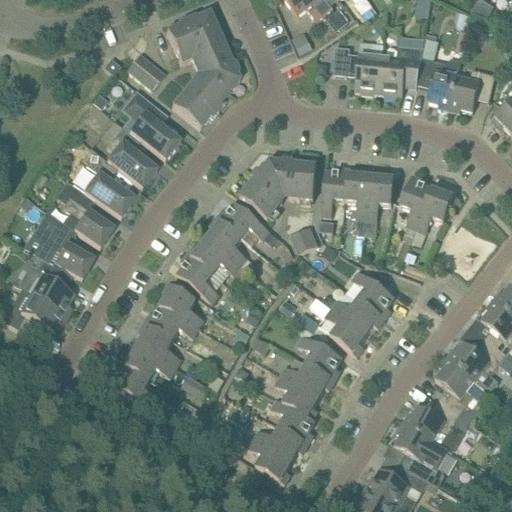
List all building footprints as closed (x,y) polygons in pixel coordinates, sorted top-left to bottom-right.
[(317,26),(325,20),(309,0),(281,0),(298,20),(307,13),(317,26)] [(309,0),(325,20),(333,13),(323,1),(323,0),(309,0)] [(418,1),(415,20),(428,22),(432,3),(418,1)] [(339,13),(328,21),(338,34),(348,26),(339,13)] [(239,84),(209,16),(166,35),(180,68),(190,64),(191,64),(211,55),(214,60),(205,63),(209,72),(191,95),(187,92),(172,110),(199,133),(239,84)] [(382,61),(379,98),(403,100),(405,80),(419,81),(422,62),(423,54),(425,43),(399,41),(397,62),(382,61)] [(423,54),(422,62),(434,65),(438,46),(425,43),(423,54)] [(379,98),(382,61),(359,58),(359,60),(350,59),(350,53),(336,51),(333,79),(347,81),(348,74),(357,75),(355,96),(379,98)] [(152,95),(165,79),(139,59),(127,74),(152,95)] [(422,62),(419,81),(417,89),(430,93),(427,106),(439,109),(438,112),(449,115),(458,81),(462,65),(452,63),(446,68),(434,65),(422,62)] [(111,63),(104,72),(113,79),(120,70),(111,63)] [(458,81),(449,115),(460,118),(461,114),(473,117),(476,103),(489,107),(496,80),(472,74),(470,84),(458,81)] [(122,131),(140,146),(164,165),(180,146),(147,120),(154,110),(136,96),(120,115),(129,122),(122,131)] [(503,130),(511,138),(511,136),(511,105),(492,126),(499,134),(503,130)] [(113,156),(105,165),(117,174),(141,194),(157,174),(133,155),(140,146),(122,131),(121,132),(114,126),(100,143),(108,150),(106,151),(113,156)] [(72,190),(95,206),(120,224),(135,203),(109,185),(117,174),(105,165),(90,153),(81,165),(87,169),(86,171),(72,190)] [(273,197),(280,189),(270,165),(240,201),(268,224),(283,206),(273,197)] [(270,165),(280,189),(291,190),(289,203),(313,205),(317,170),(270,165)] [(334,205),(346,206),(349,173),(338,172),(338,177),(325,176),(321,220),(332,221),(334,205)] [(366,241),(372,180),(359,179),(360,174),(349,173),(346,206),(357,207),(354,239),(365,240),(365,241),(366,241)] [(383,181),(372,180),(366,241),(376,241),(379,209),(391,211),(395,177),(383,176),(383,181)] [(416,234),(432,193),(421,188),(423,183),(412,179),(400,210),(412,215),(406,230),(416,234)] [(95,206),(72,190),(66,186),(55,202),(65,209),(62,213),(69,218),(63,228),(73,236),(99,254),(113,233),(88,216),(95,206)] [(432,193),(416,234),(426,238),(432,223),(444,227),(450,212),(455,214),(459,203),(432,193)] [(216,222),(242,243),(250,234),(263,244),(270,235),(235,207),(227,217),(223,214),(216,222)] [(32,239),(42,245),(34,258),(41,263),(73,282),(73,281),(81,286),(93,264),(66,248),(73,236),(63,228),(45,216),(32,239)] [(206,244),(241,271),(247,263),(235,252),(242,243),(216,222),(210,231),(214,234),(206,244)] [(317,250),(309,231),(291,239),(299,258),(317,250)] [(187,258),(213,279),(221,269),(234,280),(241,271),(206,244),(198,253),(194,249),(187,258)] [(327,250),(322,257),(332,264),(337,256),(327,250)] [(206,288),(213,279),(187,258),(181,266),(185,269),(177,279),(211,307),(218,298),(206,288)] [(29,271),(17,292),(31,300),(67,321),(70,314),(66,312),(73,299),(65,294),(73,282),(41,263),(35,274),(29,271)] [(365,295),(358,304),(385,324),(391,315),(387,312),(394,302),(358,276),(352,285),(365,295)] [(160,311),(199,333),(204,324),(189,316),(196,305),(167,288),(161,298),(166,301),(160,311)] [(493,305),(511,320),(511,290),(510,289),(503,299),(500,296),(493,305)] [(63,327),(67,321),(31,300),(20,319),(16,316),(9,330),(36,345),(43,333),(51,337),(58,325),(63,327)] [(327,300),(322,306),(330,312),(335,306),(327,300)] [(280,313),(289,320),(296,311),(286,304),(280,313)] [(337,304),(331,312),(331,313),(366,339),(374,330),(378,333),(385,324),(358,304),(350,314),(337,304)] [(511,320),(493,305),(486,314),(489,316),(481,326),(492,334),(483,345),(511,367),(511,356),(510,355),(511,353),(511,320)] [(193,343),(199,333),(160,311),(154,321),(149,319),(144,328),(173,345),(179,335),(193,343)] [(331,313),(325,321),(338,331),(330,341),(357,361),(364,352),(359,349),(366,339),(331,313)] [(137,351),(176,373),(181,363),(167,355),(173,345),(144,328),(139,338),(143,340),(137,351)] [(240,335),(235,342),(245,348),(250,340),(240,335)] [(303,340),(298,350),(312,358),(306,368),(335,385),(340,376),(335,373),(342,362),(303,340)] [(510,377),(511,375),(511,367),(483,345),(475,356),(464,347),(456,356),(454,354),(447,363),(474,385),(474,386),(486,395),(489,398),(498,387),(490,381),(499,369),(510,377)] [(121,368),(150,385),(156,374),(170,382),(176,373),(137,351),(131,361),(127,358),(121,368)] [(474,385),(447,363),(440,372),(443,374),(435,383),(446,393),(438,405),(470,426),(478,418),(473,414),(486,395),(474,386),(474,385)] [(144,395),(150,385),(121,368),(116,377),(120,380),(114,391),(153,413),(158,403),(144,395)] [(329,395),(335,385),(306,368),(300,379),(286,371),(281,379),(319,402),(325,392),(329,395)] [(283,408),(312,424),(317,415),(313,413),(319,402),(281,379),(280,381),(275,390),(289,398),(283,408)] [(188,380),(181,392),(203,404),(210,392),(188,380)] [(279,432),(308,449),(313,439),(309,437),(315,426),(312,424),(283,408),(277,404),(271,413),(285,422),(279,432)] [(403,429),(433,446),(440,435),(448,440),(453,431),(464,437),(470,426),(438,405),(430,417),(418,410),(411,421),(408,419),(403,429)] [(400,470),(406,473),(428,486),(438,492),(445,481),(443,476),(439,474),(449,456),(433,446),(403,429),(397,438),(400,440),(394,451),(406,458),(400,470)] [(302,458),(308,449),(279,432),(273,442),(259,434),(253,444),(292,466),(298,456),(302,458)] [(292,466),(253,444),(248,453),(262,461),(256,472),(285,489),(290,479),(286,476),(292,466)] [(421,498),(428,486),(406,473),(399,484),(380,473),(375,482),(373,480),(366,493),(399,511),(400,511),(413,511),(417,505),(407,499),(411,492),(421,498)] [(400,511),(399,511),(366,493),(358,505),(361,507),(357,511),(400,511)]
